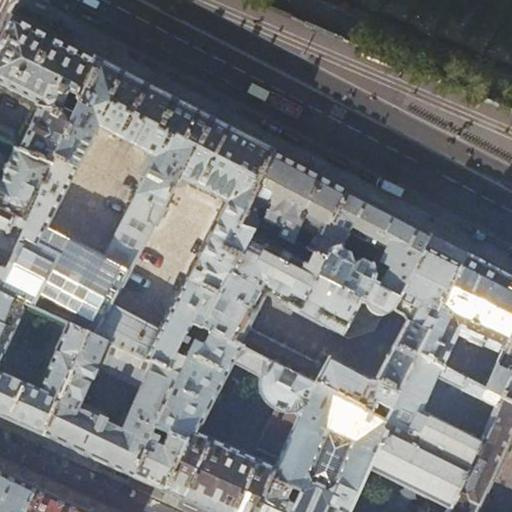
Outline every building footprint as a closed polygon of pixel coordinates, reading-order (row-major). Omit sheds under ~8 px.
[(0,84),(39,103),(18,148),(52,164),(55,157),(79,103),(80,103),(97,61),(53,38),(50,37),(15,18),(13,17),(12,16),(0,41),(0,84)] [(151,89),(97,61),(80,103),(79,103),(55,157),(77,169),(100,128),(148,154),(150,155),(146,163),(151,166),(145,177),(144,178),(134,198),(160,212),(162,208),(178,178),(227,203),(220,216),(220,217),(206,242),(187,279),(219,294),(252,231),(240,227),(271,152),(265,149),(210,120),(170,99),(169,99),(151,89)] [(0,139),(13,145),(16,138),(13,131),(0,125),(0,139)] [(0,204),(29,217),(52,164),(18,148),(16,147),(0,182),(0,181),(0,204)] [(284,159),(271,152),(240,227),(252,231),(260,231),(256,225),(258,223),(252,214),(256,207),(265,213),(261,221),(269,225),(272,221),(282,226),(278,237),(322,259),(323,256),(324,255),(326,253),(328,251),(330,250),(334,249),(337,250),(340,250),(342,245),(324,235),(346,192),(303,169),(301,168),(284,159)] [(145,177),(151,166),(146,163),(150,155),(148,154),(139,174),(145,177)] [(77,169),(55,157),(52,164),(29,217),(30,217),(22,236),(36,243),(44,229),(45,229),(46,228),(77,169)] [(350,194),(346,192),(324,235),(342,245),(340,250),(370,265),(371,266),(373,268),(373,269),(374,271),(375,273),(375,275),(375,276),(374,278),(374,279),(373,282),(371,281),(369,284),(397,298),(430,236),(411,226),(382,210),(350,194)] [(153,224),(160,212),(134,198),(101,260),(128,274),(153,224)] [(0,285),(22,236),(30,217),(29,217),(0,204),(0,285)] [(157,225),(163,213),(160,212),(153,224),(157,225)] [(206,242),(220,217),(218,216),(205,241),(206,242)] [(44,229),(36,243),(30,253),(114,296),(115,294),(117,295),(128,274),(101,260),(46,228),(45,229),(44,229)] [(260,231),(252,231),(219,294),(200,329),(208,331),(236,345),(246,326),(264,291),(281,301),(280,302),(319,323),(320,322),(341,333),(360,297),(362,297),(369,284),(371,281),(373,282),(374,279),(374,278),(375,276),(375,275),(375,273),(374,271),(373,269),(373,268),(371,266),(370,265),(340,250),(337,250),(334,249),(330,250),(328,251),(326,253),(324,255),(323,256),(322,259),(278,237),(269,232),(262,245),(259,243),(260,231)] [(36,243),(22,236),(0,285),(0,293),(24,305),(67,324),(86,333),(96,337),(112,305),(117,295),(115,294),(114,296),(30,253),(36,243)] [(431,236),(430,236),(397,298),(369,284),(362,297),(360,297),(341,333),(340,336),(346,339),(372,333),(381,316),(383,316),(385,315),(389,312),(390,309),(407,318),(372,381),(328,358),(324,366),(315,384),(316,384),(339,395),(336,401),(334,401),(333,402),(332,402),(332,404),(334,409),(340,415),(343,417),(354,422),(363,424),(365,424),(368,423),(371,422),(374,419),(374,418),(375,417),(385,421),(386,420),(369,412),(374,401),(390,411),(417,355),(465,254),(457,249),(431,236)] [(497,270),(465,254),(417,355),(483,389),(487,382),(480,379),(479,382),(441,365),(455,335),(485,348),(487,344),(501,351),(511,327),(511,278),(508,276),(497,270)] [(200,329),(219,294),(187,279),(162,329),(146,360),(150,362),(178,374),(194,341),(200,329)] [(0,372),(0,362),(24,305),(0,293),(0,416),(43,436),(86,333),(67,324),(55,350),(56,351),(40,390),(0,372)] [(162,329),(112,305),(96,337),(106,342),(146,360),(162,329)] [(324,366),(246,326),(236,345),(269,362),(270,360),(315,384),(324,366)] [(511,327),(501,351),(487,382),(483,389),(417,355),(390,411),(386,420),(385,421),(375,417),(374,418),(374,419),(371,422),(368,423),(365,424),(363,424),(354,422),(343,417),(340,415),(334,409),(332,404),(332,402),(333,402),(334,401),(336,401),(339,395),(316,384),(308,400),(299,410),(298,418),(279,459),(275,467),(270,479),(289,487),(299,491),(293,504),(290,511),(326,511),(330,503),(347,510),(364,470),(448,508),(480,442),(435,420),(450,386),(495,408),(498,403),(511,371),(511,327)] [(204,343),(194,341),(178,374),(155,426),(186,439),(163,492),(198,508),(207,511),(255,511),(270,479),(275,467),(196,432),(232,363),(262,378),(269,362),(236,345),(208,331),(204,343)] [(106,342),(96,337),(86,333),(43,436),(81,454),(106,465),(133,478),(155,426),(178,374),(150,362),(139,387),(121,428),(78,409),(96,367),(106,342)] [(150,362),(146,360),(106,342),(96,367),(139,387),(150,362)] [(270,360),(269,362),(262,378),(260,384),(260,393),(263,399),(267,402),(274,408),(284,412),(287,412),(293,412),(296,411),(299,410),(308,400),(316,384),(315,384),(270,360)] [(511,371),(498,403),(511,409),(511,371)] [(511,409),(498,403),(495,408),(480,442),(448,508),(446,511),(479,511),(510,448),(507,446),(511,435),(511,409)] [(284,412),(274,408),(256,448),(279,459),(298,418),(299,410),(296,411),(293,412),(287,412),(284,412)] [(186,439),(155,426),(133,478),(146,484),(163,492),(186,439)] [(0,511),(23,511),(36,486),(0,469),(0,511)] [(283,500),(289,487),(270,479),(255,511),(290,511),(293,504),(283,500)] [(93,511),(67,500),(36,486),(23,511),(93,511)]
